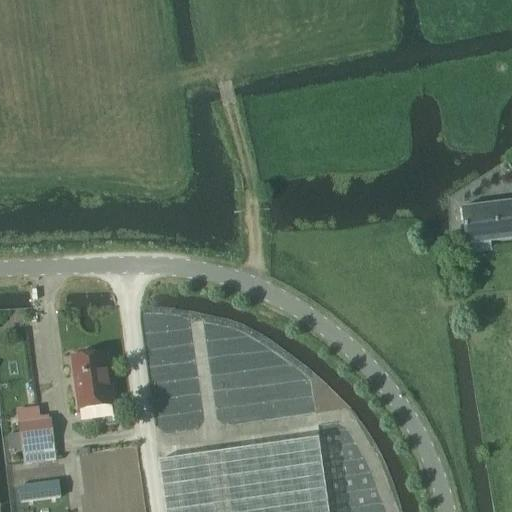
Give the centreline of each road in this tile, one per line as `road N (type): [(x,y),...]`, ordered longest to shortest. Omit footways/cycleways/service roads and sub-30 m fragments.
road 1 (unclassified): [(446,511),(400,406),(339,341),(277,299),(188,269),(0,270)]
road 2 (track): [(224,83),(249,189),(249,285)]
